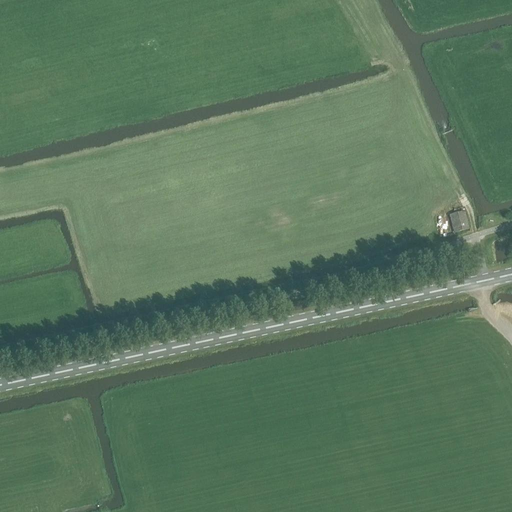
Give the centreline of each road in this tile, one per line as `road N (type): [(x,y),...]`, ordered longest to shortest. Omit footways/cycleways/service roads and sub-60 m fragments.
road 1 (secondary): [(0,385),(511,275)]
road 2 (track): [(474,235),(467,205),(365,0)]
